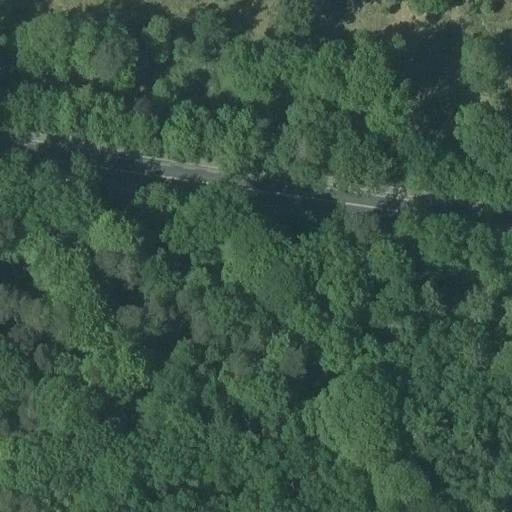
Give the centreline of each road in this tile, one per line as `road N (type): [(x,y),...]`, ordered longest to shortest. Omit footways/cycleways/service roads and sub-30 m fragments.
road 1 (primary): [(511,231),(0,154)]
road 2 (track): [(511,346),(0,270)]
